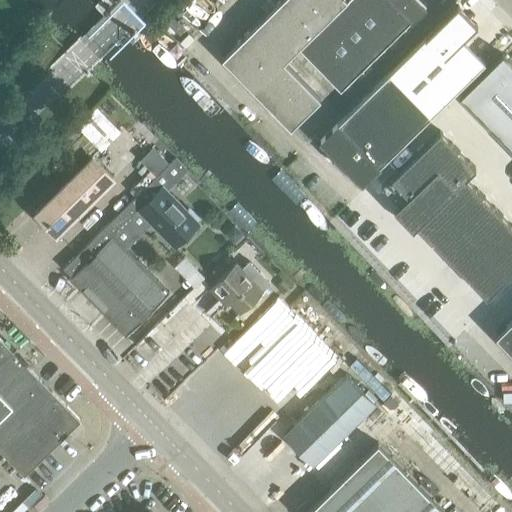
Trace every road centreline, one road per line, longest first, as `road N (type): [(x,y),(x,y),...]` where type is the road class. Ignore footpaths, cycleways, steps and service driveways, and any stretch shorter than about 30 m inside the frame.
road 1 (secondary): [(149,420),(0,271)]
road 2 (unclassified): [(0,137),(136,0)]
road 3 (secondary): [(237,511),(149,420)]
